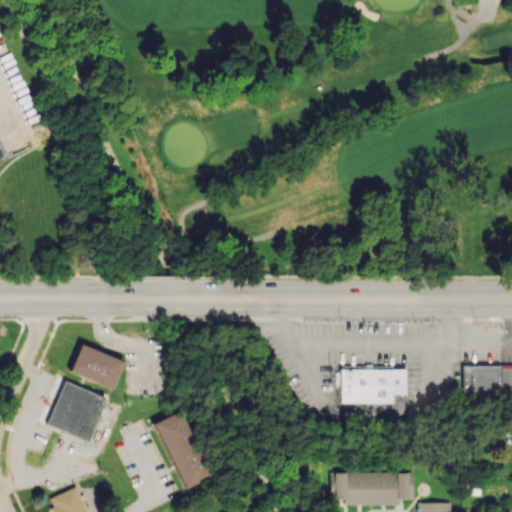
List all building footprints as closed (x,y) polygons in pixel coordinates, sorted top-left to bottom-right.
[(68,372),(111,387),(121,360),(78,344),(68,372)] [(460,365),(511,365),(511,396),(460,396),(460,365)] [(337,367),(337,403),(389,403),(389,393),(404,393),(404,367),(337,367)] [(104,398),(62,381),(44,424),(87,441),(104,398)] [(153,422),(183,488),(208,477),(178,411),(153,422)] [(412,499),(412,472),(330,472),(330,498),(343,498),(343,505),(399,505),(399,499),(412,499)] [(48,496),(51,506),(48,508),(49,511),(84,511),(75,486),(48,496)] [(449,511),(450,502),(419,501),(418,511),(449,511)]
